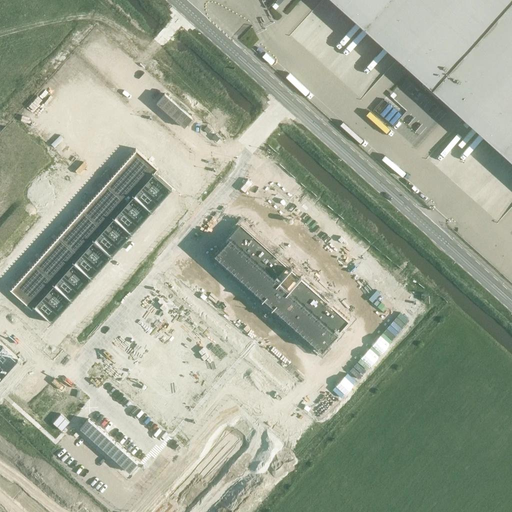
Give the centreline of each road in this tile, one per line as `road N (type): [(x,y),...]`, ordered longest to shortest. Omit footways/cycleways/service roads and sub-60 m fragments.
road 1 (tertiary): [(511,302),(176,0)]
road 2 (unknown): [(244,0),(295,59),(447,184)]
